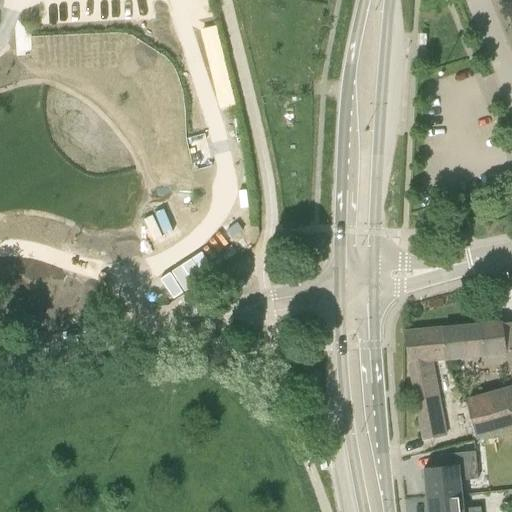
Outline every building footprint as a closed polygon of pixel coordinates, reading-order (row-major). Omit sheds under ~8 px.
[(216,26),(200,30),(219,109),(235,105),(216,26)] [(511,321),(442,328),(444,358),(486,354),(506,352),(507,352),(511,370),(511,321)] [(431,359),(444,358),(442,328),(404,332),(420,423),(423,441),(446,436),(431,359)] [(511,388),(466,402),(475,437),(496,432),(511,426),(511,388)] [(425,464),(427,488),(462,485),(461,471),(479,470),(476,440),(442,449),(443,462),(425,464)] [(482,511),(481,498),(463,499),(462,485),(427,488),(429,511),(430,511),(447,511),(482,511)]
